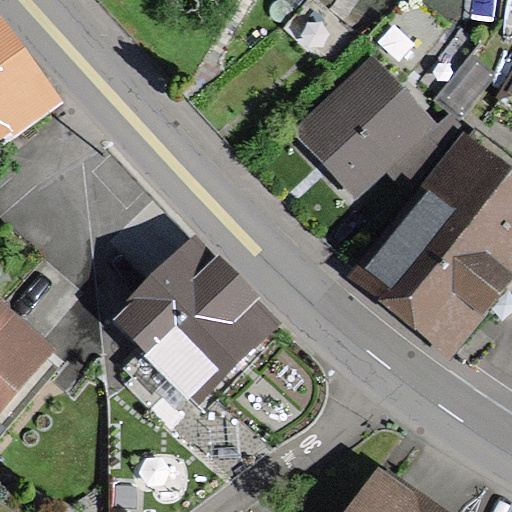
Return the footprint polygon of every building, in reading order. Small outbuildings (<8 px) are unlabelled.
[(0,142),(59,99),(0,19),(0,142)] [(448,111),(438,122),(372,53),(290,129),(355,199),(392,165),(418,185),(461,131),(465,125),(448,111)] [(462,118),(491,74),(465,56),(431,95),(462,118)] [(511,68),(502,85),(511,91),(511,68)] [(448,360),(511,279),(511,171),(461,131),(418,185),(344,278),(448,360)] [(107,320),(140,353),(130,363),(139,372),(133,378),(157,403),(172,389),(186,402),(191,397),(199,405),(281,324),(193,235),(107,320)] [(0,418),(55,352),(0,306),(0,418)] [(444,511),(377,466),(345,511),(444,511)]
